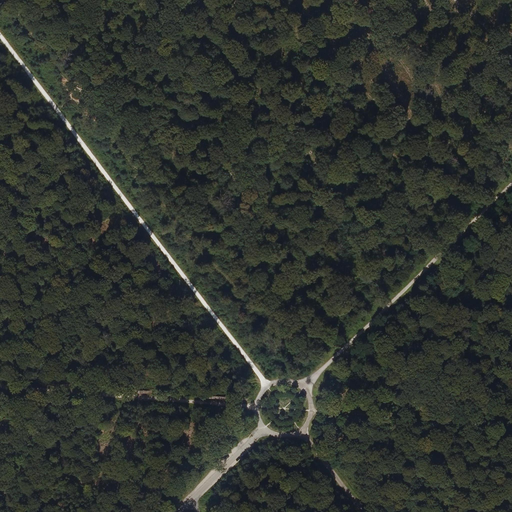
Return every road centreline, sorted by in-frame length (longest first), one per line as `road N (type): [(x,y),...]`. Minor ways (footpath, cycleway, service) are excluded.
road 1 (track): [(0,32),(284,408)]
road 2 (track): [(284,408),(511,183)]
road 3 (track): [(0,386),(284,408)]
road 4 (track): [(288,377),(269,381),(255,400),(256,417),(272,433),(301,431),(311,417),(311,395),(297,380)]
